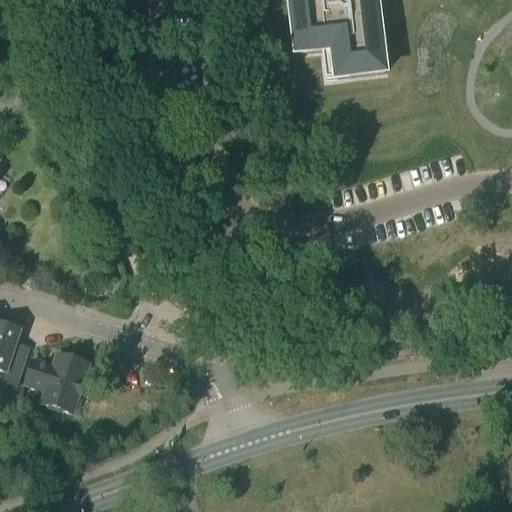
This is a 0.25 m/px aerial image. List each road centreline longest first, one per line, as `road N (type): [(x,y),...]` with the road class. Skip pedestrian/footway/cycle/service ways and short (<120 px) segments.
road 1 (residential): [(511,183),(488,182),(332,223),(284,225),(234,204),(162,55),(159,0)]
road 2 (track): [(170,351),(42,73),(26,0)]
road 3 (primary): [(511,391),(357,414),(242,447)]
road 4 (primary): [(58,511),(242,447)]
road 5 (residential): [(0,294),(170,351)]
